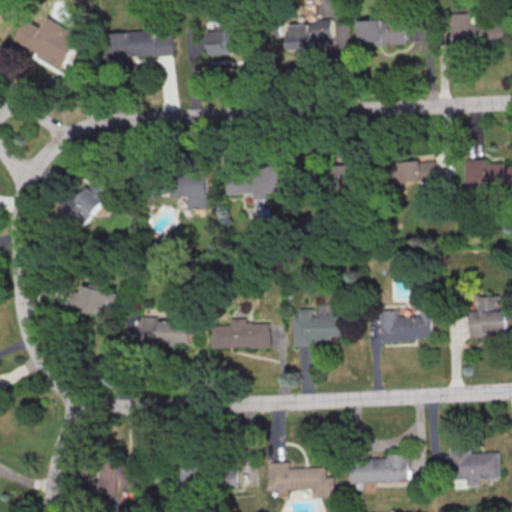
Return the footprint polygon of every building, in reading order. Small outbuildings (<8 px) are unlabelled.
[(474,23),(474,13),(453,13),(454,43),(508,41),(508,21),(474,23)] [(19,39),(65,67),(84,35),(52,16),(45,28),(31,20),(19,39)] [(292,24),(293,49),(337,47),(336,18),(320,19),(320,23),(292,24)] [(410,43),(409,18),(362,20),(362,44),(410,43)] [(112,32),(113,57),(178,54),(177,35),(157,35),(157,30),(112,32)] [(210,54),(248,53),(248,30),(210,31),(210,54)] [(401,163),(403,182),(439,178),(437,159),(401,163)] [(467,159),(467,189),(511,189),(511,165),(505,166),(505,162),(487,163),(487,159),(467,159)] [(359,186),(358,164),(340,164),(341,187),(359,186)] [(281,167),(228,169),(229,193),(255,193),(256,199),(268,199),(268,192),(282,191),(281,167)] [(212,207),(211,171),(185,172),(185,177),(177,177),(177,196),(190,196),(191,208),(212,207)] [(116,190),(101,177),(69,213),(83,226),(116,190)] [(115,316),(121,291),(84,283),(82,295),(75,294),(73,307),(115,316)] [(471,311),(471,336),(510,335),(509,310),(500,310),(500,295),(478,296),(478,311),(471,311)] [(384,340),(434,338),(434,307),(423,307),(423,315),(400,316),(400,309),(383,310),(384,340)] [(296,343),(333,342),(333,336),(346,335),(346,315),(313,315),(313,308),(300,308),(300,317),(296,317),(296,343)] [(192,345),(193,321),(159,320),(160,316),(143,316),(142,343),(192,345)] [(214,348),(272,345),(271,322),(248,323),(248,318),(213,319),(214,348)] [(134,399),(135,386),(117,384),(116,398),(134,399)] [(503,450),(454,452),(455,478),(470,478),(471,485),(483,485),(482,478),(503,477),(503,450)] [(412,480),(412,453),(390,454),(390,458),(355,459),(355,482),(412,480)] [(141,466),(105,459),(100,491),(121,495),(121,489),(137,492),(141,466)] [(316,488),(316,497),(338,496),(338,476),(330,476),(329,466),(293,468),(293,461),(272,462),(273,489),(316,488)] [(182,467),(183,492),(203,491),(202,467),(182,467)]
